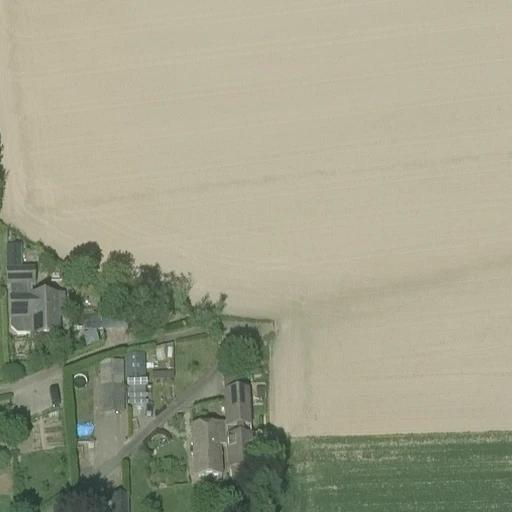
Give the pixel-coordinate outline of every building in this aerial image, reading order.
[(22,266),(23,245),(6,245),(6,266),(22,266)] [(63,298),(30,299),(30,288),(33,288),(32,271),(6,272),(6,288),(10,288),(10,299),(8,299),(10,329),(16,335),(30,335),(30,337),(58,336),(57,309),(63,309),(63,298)] [(148,304),(126,296),(120,311),(143,319),(148,304)] [(83,332),(115,331),(128,331),(127,315),(83,316),(83,332)] [(124,357),(125,384),(144,384),(143,356),(124,357)] [(99,364),(100,415),(124,414),(122,363),(99,364)] [(225,424),(227,447),(228,470),(252,469),(248,391),(224,392),(225,424)] [(220,447),(227,447),(225,424),(192,426),(194,478),(221,477),(220,447)] [(127,511),(127,497),(110,497),(110,511),(127,511)]
